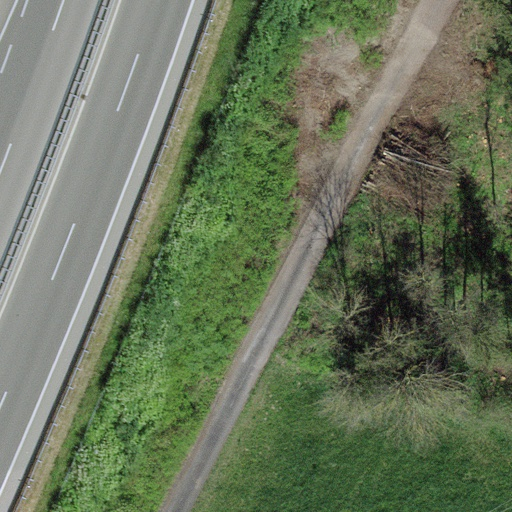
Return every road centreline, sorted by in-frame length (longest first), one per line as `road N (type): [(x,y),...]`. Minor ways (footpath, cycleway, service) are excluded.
road 1 (track): [(171,511),(429,0)]
road 2 (trunk): [(0,405),(158,0)]
road 3 (trunk): [(64,0),(0,171)]
